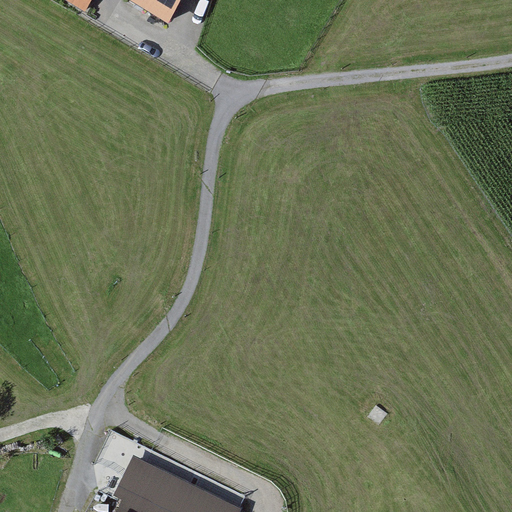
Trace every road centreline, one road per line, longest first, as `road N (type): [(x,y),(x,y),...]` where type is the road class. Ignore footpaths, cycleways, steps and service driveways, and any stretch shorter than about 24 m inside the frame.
road 1 (track): [(67,511),(107,394),(168,326),(196,272),(219,130),(235,93),(511,59)]
road 2 (track): [(235,93),(108,7)]
